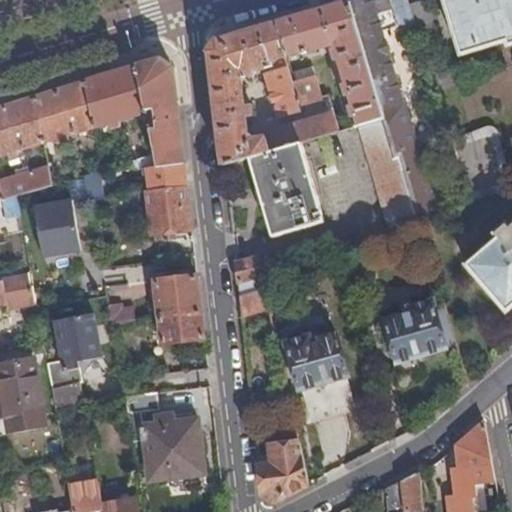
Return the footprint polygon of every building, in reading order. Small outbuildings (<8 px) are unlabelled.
[(374,0),(359,0),(351,3),(382,109),(404,104),(397,80),(374,0)] [(412,6),(409,0),(374,0),(397,80),(431,69),(412,6)] [(505,37),(511,34),(511,0),(446,0),(461,50),(478,45),(505,37)] [(429,1),(412,6),(431,69),(436,85),(452,80),(429,1)] [(382,109),(351,3),(279,24),(288,58),(303,53),(304,55),(337,45),(338,49),(333,50),(337,62),(341,61),(343,67),(338,68),(340,75),(345,74),(348,84),(344,85),(347,97),(351,95),(354,106),(350,107),(353,118),(357,116),(360,125),(385,118),(382,109)] [(288,58),(279,24),(220,43),(212,56),(225,165),(251,158),(301,143),(341,131),(336,116),(264,137),(264,139),(256,141),(253,137),(248,134),(247,119),(254,118),(252,106),(246,107),(242,79),(246,78),(249,75),(254,78),(257,72),(266,70),(280,118),(301,112),(286,59),(288,58)] [(479,49),(478,45),(461,50),(462,54),(479,49)] [(162,60),(139,67),(147,113),(149,112),(151,122),(157,121),(158,129),(153,130),(157,155),(159,167),(185,164),(174,68),(162,60)] [(139,67),(37,98),(45,143),(60,138),(63,145),(72,143),(70,136),(106,124),(111,126),(112,129),(122,126),(121,120),(147,113),(139,67)] [(323,96),(330,95),(324,74),(316,76),(323,96)] [(316,76),(295,82),(301,104),(323,97),(323,96),(316,76)] [(0,109),(0,156),(9,154),(11,161),(20,158),(18,151),(45,143),(37,98),(0,109)] [(404,104),(382,109),(385,118),(396,156),(401,154),(418,215),(435,209),(404,104)] [(396,156),(385,118),(360,125),(393,239),(423,231),(418,215),(401,154),(396,156)] [(490,136),(455,146),(459,161),(495,150),(490,136)] [(301,143),(251,158),(273,237),(324,222),(301,143)] [(495,150),(459,161),(469,195),(504,185),(495,150)] [(157,155),(135,162),(136,167),(142,171),(148,171),(150,192),(188,188),(185,164),(159,167),(157,155)] [(0,186),(3,201),(18,196),(53,186),(50,167),(0,181),(0,186)] [(86,176),(89,199),(108,196),(106,170),(86,176)] [(154,236),(193,231),(188,188),(150,192),(149,192),(154,236)] [(74,201),(36,208),(44,257),(83,252),(74,201)] [(511,226),(509,224),(498,232),(501,236),(469,264),(506,307),(511,301),(511,226)] [(267,256),(237,263),(239,283),(263,277),(278,273),(276,265),(270,266),(267,256)] [(29,273),(0,277),(0,303),(10,301),(12,308),(37,303),(36,294),(34,286),(31,286),(29,273)] [(156,281),(160,318),(203,313),(198,276),(156,281)] [(263,277),(239,283),(243,316),(270,309),(263,277)] [(410,313),(386,321),(398,362),(447,348),(434,304),(431,302),(412,307),(409,311),(410,313)] [(121,305),(109,306),(112,323),(135,321),(132,308),(122,310),(121,305)] [(114,360),(103,309),(57,319),(69,370),(114,360)] [(203,313),(160,318),(164,345),(206,340),(203,313)] [(305,390),(313,415),(350,403),(343,379),(349,377),(337,335),(311,342),(311,340),(307,338),(289,344),(288,347),(300,392),(305,390)] [(45,344),(36,346),(37,355),(46,353),(45,344)] [(451,400),(468,385),(459,354),(442,367),(451,400)] [(34,360),(0,366),(0,373),(10,432),(46,425),(34,360)] [(53,391),(56,408),(85,403),(82,384),(53,391)] [(126,398),(129,415),(159,410),(156,394),(126,398)] [(199,419),(145,426),(151,481),(206,475),(199,419)] [(485,424),(455,449),(457,468),(450,468),(454,501),(477,498),(477,486),(496,484),(485,424)] [(274,465),(260,466),(263,493),(278,501),(309,484),(300,443),(272,446),(274,465)] [(420,473),(386,491),(388,511),(417,511),(425,511),(420,473)] [(100,481),(70,486),(73,507),(74,511),(104,511),(104,504),(100,481)] [(104,511),(138,511),(136,498),(104,504),(104,511)]
